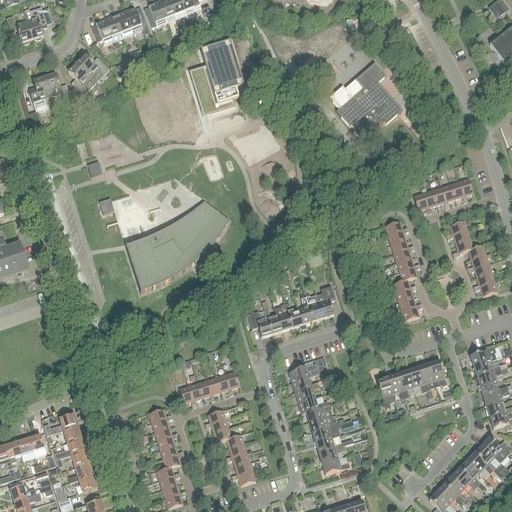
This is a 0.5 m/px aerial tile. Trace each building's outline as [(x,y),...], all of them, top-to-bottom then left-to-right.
[(2,0),(5,10),(24,4),(22,0),(2,0)] [(167,0),(166,0),(158,3),(166,25),(176,21),(174,17),(167,0)] [(178,0),(167,0),(174,17),(183,13),(178,0)] [(201,12),(197,3),(204,0),(195,0),(191,2),(189,0),(178,0),(183,13),(185,18),(201,12)] [(349,0),(343,0),(338,5),(343,10),(352,2),(349,0)] [(499,1),(488,9),(497,20),(508,12),(499,1)] [(151,31),(166,25),(158,3),(148,7),(152,17),(147,19),(151,31)] [(275,20),(279,15),(271,8),(267,13),(275,20)] [(40,28),(46,26),(45,24),(51,22),(47,11),(42,13),(41,10),(29,14),(28,12),(23,13),(26,23),(32,42),(34,42),(36,43),(40,42),(42,39),(43,39),(40,28)] [(124,14),(131,31),(132,36),(142,32),(140,27),(146,25),(143,18),(138,20),(134,10),(124,14)] [(124,14),(114,17),(123,39),(132,36),(131,31),(124,14)] [(113,43),(123,39),(114,17),(105,21),(113,43)] [(30,43),(32,42),(26,23),(15,27),(13,19),(6,22),(10,35),(16,33),(20,46),(22,45),(25,47),(28,45),(30,43)] [(94,37),(97,44),(102,42),(104,47),(113,43),(105,21),(95,25),(99,35),(94,37)] [(504,65),(511,58),(511,29),(489,47),(504,65)] [(188,72),(202,120),(237,110),(235,102),(241,100),(238,91),(244,89),(231,44),(197,54),(201,68),(188,72)] [(93,46),(90,49),(98,55),(100,52),(93,46)] [(76,66),(90,80),(96,85),(104,77),(109,72),(97,60),(92,65),(85,57),(76,66)] [(96,85),(90,80),(76,66),(68,74),(75,81),(71,86),(83,98),(88,93),(96,85)] [(329,101),(338,112),(336,115),(349,130),(351,129),(354,133),(352,134),(364,147),(377,136),(375,133),(383,126),(385,128),(402,113),(378,86),(386,79),(374,66),(344,92),(342,89),(329,101)] [(495,74),(494,75),(495,76),(495,77),(496,78),(496,79),(497,79),(498,79),(499,79),(500,79),(501,79),(502,78),(502,77),(503,77),(503,76),(503,75),(503,74),(502,73),(502,72),(501,72),(501,71),(500,71),(499,71),(498,71),(497,71),(496,72),(495,73),(495,74)] [(66,87),(60,89),(55,76),(53,77),(51,75),(48,77),(47,79),(44,80),(50,99),(61,95),(63,103),(70,101),(66,87)] [(35,83),(33,83),(36,94),(30,96),(35,112),(47,108),(44,101),(50,99),(44,80),(41,81),(39,79),(35,80),(35,83)] [(36,114),(29,117),(34,133),(41,129),(36,114)] [(88,167),(92,180),(103,176),(99,164),(88,167)] [(468,182),(458,185),(463,200),(461,200),(461,203),(466,202),(465,199),(473,196),(468,182)] [(458,185),(449,188),(454,203),(461,200),(463,200),(458,185)] [(449,188),(440,191),(445,206),(443,206),(443,209),(448,208),(447,205),(454,203),(449,188)] [(440,191),(431,194),(436,208),(443,206),(445,206),(440,191)] [(431,194),(422,197),(427,211),(424,212),(425,215),(430,213),(429,211),(436,208),(431,194)] [(422,197),(412,200),(417,214),(424,212),(427,211),(422,197)] [(111,202),(111,201),(99,204),(103,217),(114,213),(111,202)] [(175,230),(162,234),(144,243),(125,249),(140,296),(141,296),(156,290),(171,282),(185,273),(197,263),(209,251),(219,238),(228,223),(204,204),(192,214),(179,224),(179,227),(177,229),(175,230)] [(399,225),(384,230),(387,239),(402,234),(403,237),(406,236),(405,231),(402,232),(399,225)] [(464,225),(449,229),(451,236),(452,238),(467,233),(464,225)] [(451,236),(448,237),(450,241),(453,240),(455,247),(470,242),(467,233),(452,238),(451,236)] [(402,234),(387,239),(390,248),(405,243),(403,237),(402,234)] [(470,242),(455,247),(457,254),(458,257),(467,254),(470,253),(470,252),(473,252),(470,242)] [(405,243),(390,248),(393,257),(408,252),(409,255),(412,254),(410,250),(408,251),(405,243)] [(23,278),(22,275),(28,273),(19,245),(19,246),(20,249),(0,255),(0,282),(16,277),(18,280),(23,278)] [(467,254),(470,263),(485,258),(482,249),(473,252),(470,252),(470,253),(467,254)] [(408,252),(393,257),(396,266),(411,261),(409,255),(408,252)] [(485,258),(470,263),(472,270),(473,272),(488,267),(485,258)] [(411,261),(396,266),(399,275),(414,271),(415,273),(417,272),(416,268),(413,269),(411,261)] [(472,270),(470,271),(471,275),(474,275),(476,282),(491,277),(488,267),(473,272),(472,270)] [(414,271),(399,275),(402,285),(408,284),(417,281),(415,273),(414,271)] [(491,277),(476,282),(478,288),(479,291),(494,286),(491,277)] [(402,285),(392,288),(395,297),(410,292),(411,295),(414,294),(413,290),(410,290),(408,284),(402,285)] [(478,288),(476,289),(477,294),(480,293),(482,300),(497,295),(494,286),(479,291),(478,288)] [(316,298),(318,305),(323,321),(334,318),(330,304),(335,302),(331,289),(321,292),(322,296),(316,298)] [(410,292),(395,297),(398,306),(413,302),(411,295),(410,292)] [(257,294),(251,296),(253,303),(259,300),(257,294)] [(313,324),(323,321),(318,305),(316,298),(310,299),(305,300),(313,324)] [(303,309),(298,311),(304,331),(306,331),(307,329),(306,326),(313,324),(305,300),(301,301),(303,309)] [(413,302),(398,306),(401,315),(416,310),(417,313),(420,312),(418,308),(415,308),(413,302)] [(303,332),(304,331),(298,311),(292,313),(289,305),(284,307),(292,331),(300,328),(301,331),(303,332)] [(277,318),(282,334),(292,331),(284,307),(280,308),(281,309),(275,311),(277,318)] [(416,310),(401,315),(404,324),(419,320),(417,313),(416,310)] [(272,337),(282,334),(277,318),(271,319),(269,312),(264,313),(266,321),(267,321),(272,337)] [(272,337),(267,321),(266,321),(261,323),(258,315),(248,318),(252,332),(258,330),(261,340),(272,337)] [(497,362),(495,356),(496,356),(494,351),(470,359),(473,370),(490,364),(497,362)] [(188,363),(181,365),(182,371),(190,369),(188,363)] [(439,364),(428,367),(435,389),(441,387),(442,389),(446,388),(439,364)] [(473,370),(476,380),(501,372),(499,368),(492,370),(490,364),(473,370)] [(288,375),(292,386),(308,380),(316,378),(314,372),(313,367),(288,375)] [(428,367),(418,371),(425,394),(430,393),(429,391),(435,389),(428,367)] [(421,396),(425,394),(418,371),(408,374),(413,390),(419,388),(421,396)] [(501,372),(476,380),(480,390),(496,385),(494,379),(502,377),(501,372)] [(234,374),(225,377),(230,392),(227,392),(228,395),(232,394),(231,391),(239,389),(236,380),(234,374)] [(408,374),(397,377),(405,401),(409,400),(407,392),(413,390),(408,374)] [(225,377),(216,380),(221,394),(227,392),(230,392),(225,377)] [(397,377),(387,380),(392,396),(398,394),(401,402),(405,401),(397,377)] [(216,380),(207,382),(211,397),(209,398),(210,401),(214,400),(213,397),(221,394),(216,380)] [(292,386),(295,396),(319,388),(318,384),(310,386),(308,380),(292,386)] [(384,408),(389,406),(395,404),(392,396),(387,380),(377,384),(384,408)] [(207,382),(197,385),(202,400),(209,398),(211,397),(207,382)] [(197,385),(188,388),(193,403),(190,403),(191,406),(196,405),(195,402),(202,400),(197,385)] [(496,385),(480,390),(483,400),(507,393),(505,388),(498,390),(496,385)] [(188,388),(178,391),(178,392),(183,406),(190,403),(193,403),(188,388)] [(295,396),(298,406),(315,401),(313,395),(321,392),(319,388),(295,396)] [(483,400),(486,411),(503,406),(501,400),(508,397),(507,393),(483,400)] [(298,406),(302,417),(306,415),(328,408),(327,405),(326,404),(317,407),(315,401),(298,406)] [(489,421),(506,416),(511,413),(511,408),(505,411),(503,406),(486,411),(489,421)] [(328,408),(306,415),(309,426),(332,419),(330,412),(332,412),(330,407),(328,408)] [(163,411),(148,416),(151,425),(166,420),(166,423),(169,422),(168,417),(165,418),(163,411)] [(223,412),(208,417),(211,424),(211,427),(226,422),(223,412)] [(493,432),(504,428),(506,434),(511,431),(511,413),(506,416),(489,421),(493,432)] [(78,430),(74,417),(59,421),(61,428),(51,432),(49,427),(44,429),(47,439),(51,438),(63,434),(78,430)] [(332,419),(309,426),(313,436),(337,428),(335,424),(334,424),(332,419)] [(166,420),(151,425),(154,434),(169,430),(166,423),(166,420)] [(211,424),(208,425),(209,429),(212,428),(214,435),(228,431),(226,422),(211,427),(211,424)] [(352,425),(343,427),(345,435),(354,432),(352,425)] [(316,446),(332,441),(340,439),(337,432),(338,432),(337,428),(313,436),(316,446)] [(82,442),(78,430),(63,434),(67,447),(82,442)] [(169,430),(154,434),(157,444),(171,439),(172,442),(175,441),(174,435),(171,436),(169,430)] [(228,431),(214,435),(216,443),(217,445),(226,442),(231,440),(228,431)] [(28,441),(33,454),(44,450),(40,437),(28,441)] [(231,440),(226,442),(229,451),(244,446),(241,437),(231,440)] [(146,438),(137,441),(139,446),(148,443),(146,438)] [(171,439),(157,444),(160,453),(174,448),(172,442),(171,439)] [(489,440),(481,448),(494,460),(499,466),(504,461),(511,453),(502,444),(498,448),(489,440)] [(21,457),(33,454),(28,441),(17,444),(21,457)] [(316,446),(319,456),(343,448),(342,445),(342,444),(334,447),(332,441),(316,446)] [(86,454),(82,442),(67,447),(71,459),(86,454)] [(21,457),(17,444),(5,448),(11,466),(16,465),(14,460),(21,457)] [(244,446),(229,451),(231,458),(232,460),(247,456),(244,446)] [(13,471),(11,466),(5,448),(0,449),(0,467),(5,466),(7,473),(9,473),(13,471)] [(174,448),(160,453),(162,462),(177,457),(178,459),(181,458),(179,454),(176,455),(174,448)] [(319,456),(323,466),(339,461),(337,455),(345,452),(343,448),(319,456)] [(481,448),(473,456),(492,474),(495,470),(489,465),(494,460),(481,448)] [(90,466),(86,454),(71,459),(75,471),(90,466)] [(231,458),(228,459),(230,463),(232,462),(235,469),(249,465),(247,456),(232,460),(231,458)] [(473,456),(466,464),(478,476),(483,471),(489,477),(492,474),(473,456)] [(177,457),(162,462),(165,471),(171,470),(180,467),(178,459),(177,457)] [(53,458),(46,460),(50,472),(56,470),(53,458)] [(341,467),(339,461),(323,466),(326,477),(350,469),(349,464),(341,467)] [(466,464),(459,471),(477,489),(482,494),(485,490),(480,486),(474,480),(478,476),(466,464)] [(249,465),(235,469),(237,477),(238,479),(252,474),(249,465)] [(94,479),(90,466),(75,471),(77,478),(68,481),(70,486),(72,486),(94,479)] [(165,471),(156,474),(159,484),(174,479),(175,481),(177,480),(176,476),(173,477),(171,470),(165,471)] [(474,492),(477,489),(459,471),(451,479),(464,491),(468,487),(474,492)] [(502,477),(496,471),(493,474),(499,480),(502,477)] [(237,477),(234,478),(235,482),(238,481),(240,488),(255,484),(252,474),(238,479),(237,477)] [(46,476),(35,479),(37,485),(48,481),(46,476)] [(97,491),(94,479),(72,486),(74,490),(80,489),(83,496),(97,491)] [(174,479),(159,484),(161,493),(177,488),(175,481),(174,479)] [(451,479),(444,487),(462,505),(465,502),(459,496),(464,491),(451,479)] [(459,508),(462,505),(444,487),(436,495),(448,507),(453,502),(459,508)] [(177,488),(161,493),(164,502),(180,497),(180,499),(183,499),(182,494),(179,495),(177,488)] [(10,493),(14,505),(36,498),(34,492),(25,495),(23,489),(10,493)] [(436,495),(429,503),(438,511),(453,511),(448,507),(436,495)] [(16,511),(30,511),(28,506),(36,504),(36,506),(42,505),(39,497),(36,498),(14,505),(16,511)] [(180,497),(164,502),(167,511),(183,506),(180,499),(180,497)] [(58,504),(60,509),(71,506),(69,500),(58,504)] [(103,511),(101,503),(87,507),(88,511),(103,511)] [(365,511),(363,503),(352,506),(353,511),(365,511)]
